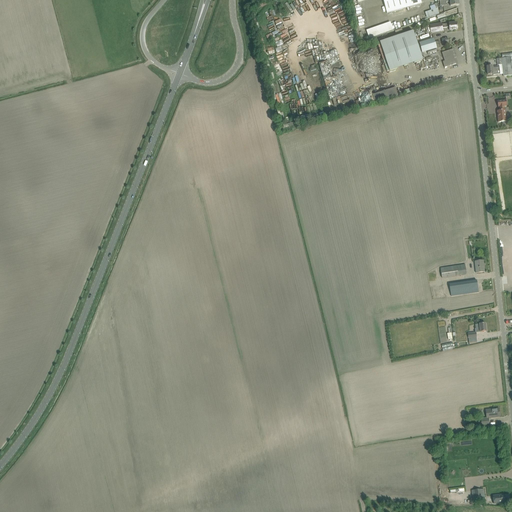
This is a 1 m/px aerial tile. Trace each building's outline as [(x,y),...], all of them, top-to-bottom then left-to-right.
[(383,0),(387,13),(421,4),(420,0),(383,0)] [(439,14),(437,8),(425,12),(427,18),(439,14)] [(302,23),(310,20),(308,15),(300,17),(302,23)] [(431,33),(443,31),(442,28),(449,27),(449,30),(457,30),(457,23),(452,24),(442,25),(441,23),(430,25),(431,33)] [(413,31),(380,43),(389,72),(423,61),(413,31)] [(434,39),(429,41),(420,44),(421,50),(423,55),(423,57),(428,56),(427,55),(437,52),(436,49),(440,48),(439,41),(434,42),(434,39)] [(443,62),(443,63),(444,68),(456,64),(453,55),(455,55),(453,49),(442,53),(444,61),(443,62)] [(511,53),(502,55),(502,58),(510,57),(511,64),(511,63),(511,53)] [(493,75),(503,74),(503,77),(511,75),(511,73),(510,58),(497,59),(497,65),(499,65),(499,66),(492,67),(492,66),(487,67),(488,75),(493,74),(493,75)] [(290,73),(287,74),(287,72),(283,72),(284,80),(291,79),(290,73)] [(500,111),(497,111),(498,122),(507,122),(505,110),(504,110),(504,107),(506,106),(506,100),(497,101),(498,107),(499,107),(500,111)] [(475,262),(476,273),(484,272),(483,261),(475,262)] [(465,265),(441,268),(442,278),(467,274),(465,265)] [(477,280),(472,281),(450,285),(452,297),(479,292),(477,280)] [(485,324),(475,325),(476,332),(486,332),(485,324)] [(476,333),(468,334),(469,344),(477,343),(476,333)] [(494,409),(486,410),(487,417),(491,417),(491,418),(495,418),(500,417),(500,416),(500,414),(499,413),(499,409),(494,409)] [(487,418),(480,419),(481,426),(481,427),(482,427),(490,426),(489,418),(487,418)] [(473,503),(482,502),(481,490),(474,490),(474,491),(472,491),(473,503)]
